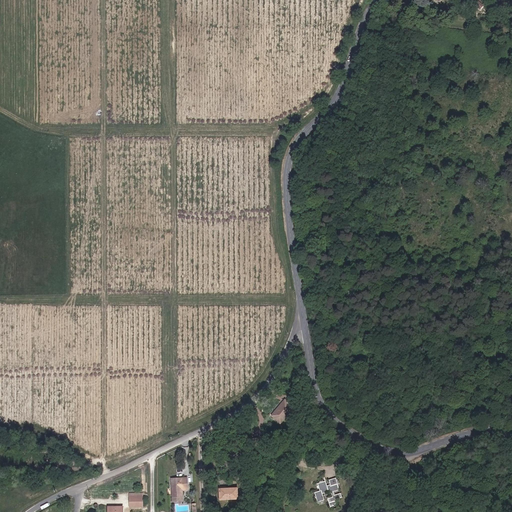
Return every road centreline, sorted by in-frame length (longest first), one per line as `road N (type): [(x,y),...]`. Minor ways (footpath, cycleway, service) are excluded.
road 1 (secondary): [(377,0),(332,106),(289,161),(288,220),(305,330)]
road 2 (secondary): [(305,330),(324,405),(374,448),(400,453),(477,431),(511,432)]
road 3 (unclassified): [(80,486),(238,412),(270,383),(305,330)]
